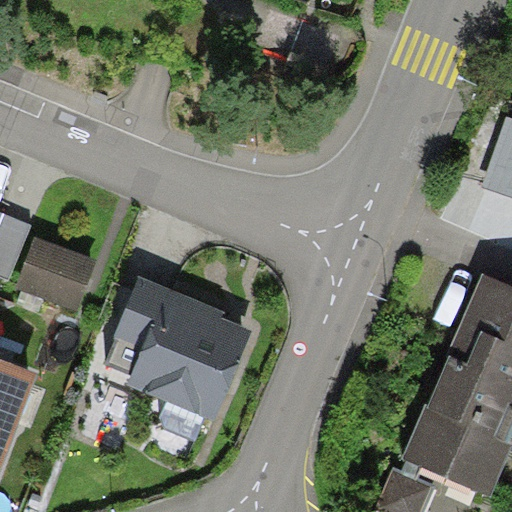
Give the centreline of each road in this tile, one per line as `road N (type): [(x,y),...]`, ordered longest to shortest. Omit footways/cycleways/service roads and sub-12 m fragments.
road 1 (residential): [(348,251),(0,106)]
road 2 (tertiary): [(243,511),(348,251)]
road 3 (tertiary): [(348,251),(455,0)]
